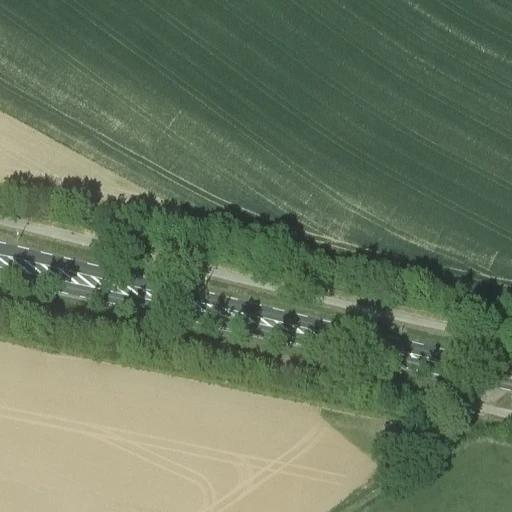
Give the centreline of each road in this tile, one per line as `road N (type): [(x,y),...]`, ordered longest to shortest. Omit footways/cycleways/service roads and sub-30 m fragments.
road 1 (primary): [(340,340),(324,329),(0,250)]
road 2 (primary): [(0,274),(319,344),(340,340)]
road 3 (primary): [(511,379),(340,340)]
